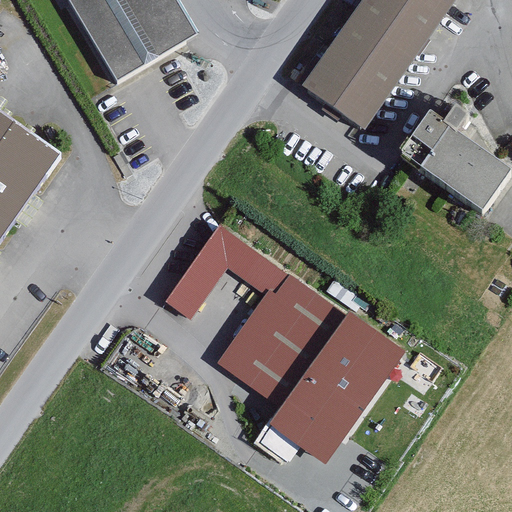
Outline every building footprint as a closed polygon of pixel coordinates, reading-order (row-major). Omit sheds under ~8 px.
[(176,0),(70,0),(127,92),(202,42),(176,0)] [(464,0),(373,0),(309,90),(370,133),(464,0)] [(453,131),(437,120),(420,146),(440,160),(428,179),(489,219),(511,184),(511,172),(465,141),(477,124),(464,115),(453,131)] [(0,119),(0,250),(63,160),(0,119)] [(407,356),(219,229),(168,305),(195,323),(230,272),(268,298),(222,367),(286,410),(273,429),(331,468),(407,356)]
